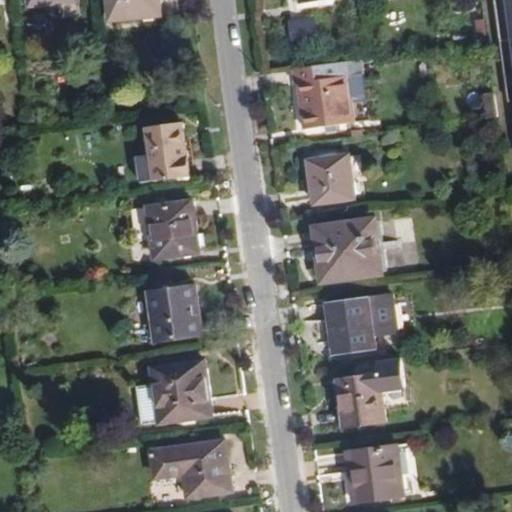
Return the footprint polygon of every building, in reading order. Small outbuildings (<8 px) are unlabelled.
[(80,0),(29,0),(30,8),(81,4),(80,0)] [(108,0),(110,23),(161,18),(159,0),(108,0)] [(290,42),(317,38),(315,19),(288,22),(290,42)] [(365,75),(364,61),(349,63),(350,77),(365,75)] [(350,77),(349,63),(296,70),(296,82),(300,82),(306,130),(356,123),(350,77)] [(499,118),(496,93),(485,95),(488,119),(499,118)] [(192,178),(185,125),(148,129),(152,159),(155,182),(192,178)] [(310,162),(315,205),(357,201),(354,176),(366,175),(363,156),(310,162)] [(155,182),(152,159),(137,160),(140,184),(155,182)] [(196,202),(148,208),(155,261),(202,256),(196,202)] [(318,230),(324,282),(383,274),(377,223),(318,230)] [(55,242),(33,249),(42,278),(63,272),(55,242)] [(149,293),(155,343),(204,337),(198,287),(149,293)] [(331,306),(337,356),(378,351),(377,338),(401,335),(397,297),(331,306)] [(388,408),(386,389),(408,386),(405,358),(376,362),(377,375),(337,380),(343,430),(390,424),(388,408)] [(138,388),(142,426),(215,418),(207,362),(152,370),(154,386),(138,388)] [(411,405),(408,386),(386,389),(388,408),(411,405)] [(184,478),(187,499),(234,492),(227,442),(151,452),(155,481),(184,478)] [(401,446),(349,454),(355,504),(407,498),(401,446)]
